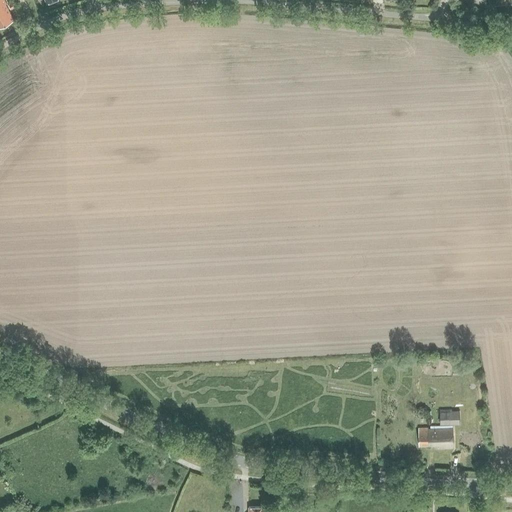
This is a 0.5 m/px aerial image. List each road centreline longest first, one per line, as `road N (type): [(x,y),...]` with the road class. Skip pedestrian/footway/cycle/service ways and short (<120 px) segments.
road 1 (tertiary): [(0,352),(241,462),(511,483)]
road 2 (unclassified): [(0,48),(84,11),(190,1),(455,20)]
